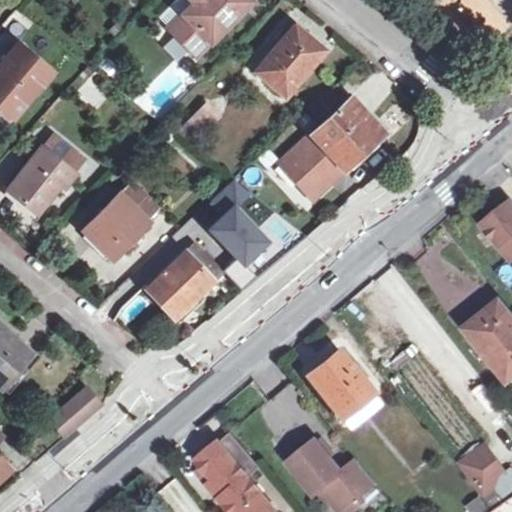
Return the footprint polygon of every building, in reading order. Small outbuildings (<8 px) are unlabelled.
[(188,0),(194,5),(168,31),(197,59),(252,3),(249,0),(188,0)] [(256,72),(285,97),(325,50),(295,25),(256,72)] [(164,46),(182,66),(191,57),(173,38),(164,46)] [(0,68),(2,70),(21,48),(18,45),(0,65),(0,68)] [(51,72),(21,48),(2,70),(0,68),(0,105),(13,117),(51,72)] [(323,100),(335,113),(350,99),(338,87),(323,100)] [(352,97),(350,99),(335,113),(271,172),(291,193),(295,189),(310,205),(380,139),(363,120),(368,115),(352,97)] [(207,105),(190,122),(203,134),(219,116),(207,105)] [(203,134),(190,122),(183,129),(195,141),(203,134)] [(170,143),(177,136),(165,127),(159,133),(170,143)] [(52,134),(41,147),(75,174),(86,160),(52,134)] [(8,191),(36,213),(59,185),(64,188),(75,174),(41,147),(8,191)] [(249,191),(234,180),(212,201),(224,215),(211,229),(238,258),(224,272),(241,290),(257,276),(244,263),(267,241),(234,206),(249,191)] [(83,229),(113,258),(147,224),(145,221),(158,208),(131,182),(83,229)] [(305,209),(310,205),(295,189),(291,193),(305,209)] [(484,225),(511,260),(511,202),(511,203),(484,225)] [(184,252),(213,282),(223,272),(195,242),(184,252)] [(174,318),(213,282),(184,252),(146,288),(174,318)] [(511,318),(501,304),(468,330),(510,383),(511,381),(511,318)] [(0,387),(1,388),(30,354),(0,328),(0,387)] [(340,351),(308,376),(343,420),(374,395),(340,351)] [(49,419),(65,439),(103,407),(87,387),(49,419)] [(0,476),(13,465),(0,454),(0,439),(3,435),(0,432),(0,476)] [(198,463),(202,467),(214,483),(209,487),(228,511),(274,511),(249,480),(261,470),(232,435),(198,463)] [(378,488),(358,463),(343,474),(317,441),(289,464),(317,499),(323,494),(337,511),(358,511),(367,505),(363,499),(378,488)] [(484,447),(461,465),(484,494),(507,476),(484,447)] [(214,483),(202,467),(196,472),(209,487),(214,483)] [(468,511),(485,511),(488,511),(482,498),(466,506),(468,511)]
